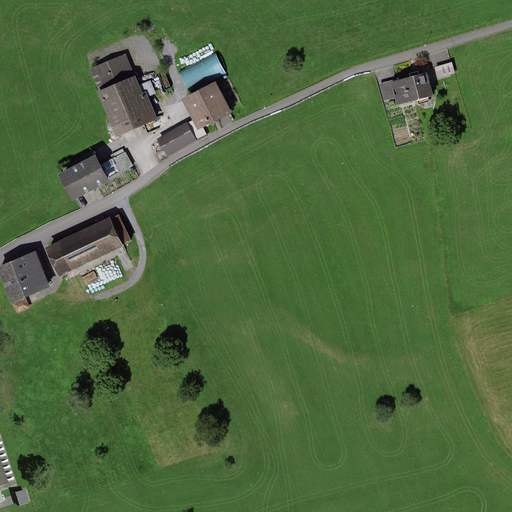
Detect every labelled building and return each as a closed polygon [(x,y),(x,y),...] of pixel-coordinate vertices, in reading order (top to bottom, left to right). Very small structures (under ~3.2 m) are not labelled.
[(126,55),(92,69),(119,133),(156,118),(147,95),(154,91),(150,82),(139,87),(126,55)] [(393,83),(399,104),(432,96),(426,74),(393,83)] [(215,86),(188,100),(201,124),(214,118),(228,111),(215,86)] [(160,139),(169,156),(196,141),(187,124),(160,139)] [(64,175),(76,196),(95,186),(108,179),(97,158),(64,175)] [(49,248),(61,273),(130,240),(119,216),(49,248)] [(1,267),(15,300),(50,285),(43,268),(36,252),(1,267)] [(0,488),(12,485),(0,451),(0,488)]
